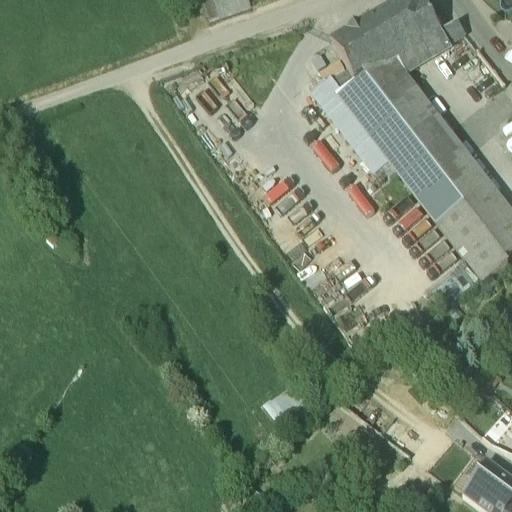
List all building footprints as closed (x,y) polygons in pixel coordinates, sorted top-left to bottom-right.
[(244,0),(200,0),(210,27),(249,12),(244,0)] [(407,1),(331,46),(355,88),(336,98),(422,208),(483,287),(508,268),(504,263),(511,257),(511,219),(394,66),(435,41),(444,53),(464,38),(456,27),(440,37),(422,5),(407,1)] [(511,122),(503,132),(511,141),(511,122)] [(285,392),(260,408),(273,429),(298,413),(285,392)] [(462,500),(477,511),(506,511),(507,510),(511,503),(511,486),(487,468),(462,500)]
